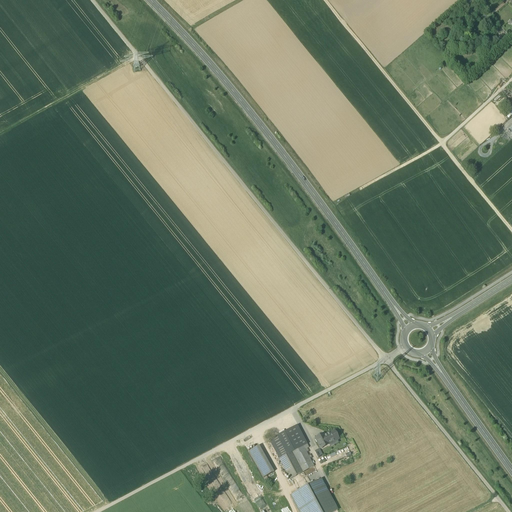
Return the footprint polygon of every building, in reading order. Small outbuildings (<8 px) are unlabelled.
[(297,425),(269,440),(279,458),(290,479),(314,466),(305,449),(308,447),(297,425)] [(334,431),(325,436),(324,434),(315,439),(320,449),(325,446),(325,444),(328,443),(328,444),(332,442),(334,445),(338,443),(337,440),(338,439),(334,431)] [(273,471),(259,446),(248,452),(263,478),(273,471)] [(319,449),(314,451),(318,459),(323,456),(319,449)] [(291,496),(300,511),(331,511),(336,509),(321,480),(291,496)]
